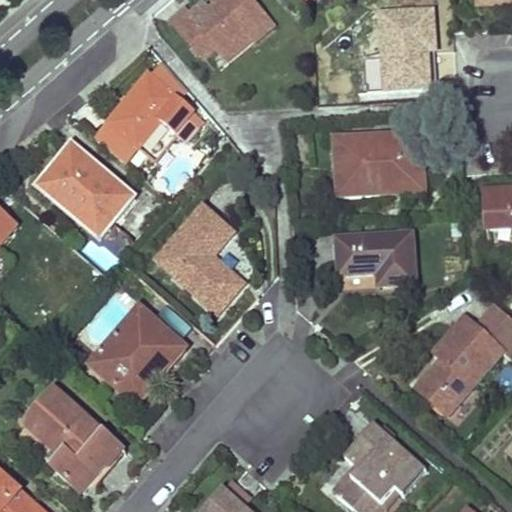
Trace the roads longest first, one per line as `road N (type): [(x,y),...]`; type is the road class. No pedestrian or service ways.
road 1 (residential): [(137,511),(231,403),(291,389)]
road 2 (residential): [(0,112),(136,0)]
